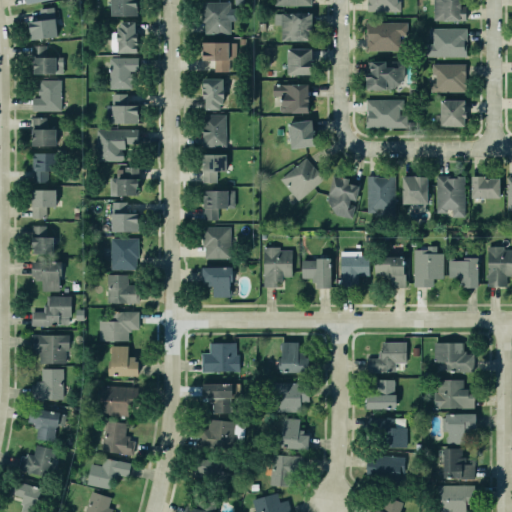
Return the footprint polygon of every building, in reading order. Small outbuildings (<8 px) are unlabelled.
[(137,16),(137,0),(110,0),(110,15),(137,16)] [(365,0),(398,0),(398,10),(366,10),(365,0)] [(460,0),(433,0),(433,21),(466,20),(465,6),(460,6),(460,0)] [(200,1),(200,22),(203,22),(203,32),(228,33),(228,19),(234,20),(234,8),(229,8),(229,1),(200,1)] [(29,38),(56,35),(52,6),(38,8),(39,19),(26,21),(29,38)] [(281,40),(311,41),(311,13),(274,12),(274,25),(281,25),(281,40)] [(119,21),(133,21),(133,32),(135,32),(135,51),(116,51),(116,40),(115,40),(115,31),(116,31),(116,26),(119,26),(119,21)] [(364,21),(406,22),(405,34),(398,34),(398,40),(401,40),(401,50),(364,50),(364,37),(366,37),(366,34),(364,35),(364,21)] [(465,28),(430,28),(430,43),(425,44),(425,57),(466,56),(465,28)] [(234,42),(228,42),(227,41),(201,41),(201,59),(213,59),(213,71),(227,71),(227,59),(235,58),(234,42)] [(29,44),(29,66),(32,66),(32,73),(54,73),(54,56),(44,56),(44,44),(29,44)] [(312,49),(287,48),(287,74),(312,75),(312,49)] [(107,57),(136,56),(136,70),(128,70),(128,73),(130,73),(130,88),(107,88),(107,57)] [(364,88),(391,89),(402,77),(402,60),(389,60),(389,66),(385,66),(385,60),(365,60),(365,71),(363,71),(363,80),(365,80),(364,88)] [(428,82),(434,82),(434,74),(430,74),(430,64),(463,64),(463,83),(464,83),(464,91),(428,91),(428,82)] [(202,77),(222,78),(222,89),(222,93),(223,97),(222,97),(222,103),(219,103),(219,108),(204,108),(204,97),(201,97),(201,95),(202,95),(202,92),(202,90),(201,91),(201,87),(202,87),(202,82),(202,77)] [(31,110),(59,110),(59,79),(38,79),(38,85),(37,85),(37,94),(31,94),(31,110)] [(271,84),(271,105),(278,105),(277,110),(280,112),(307,112),(306,101),(308,101),(307,95),(307,94),(307,83),(271,84)] [(124,93),(110,93),(110,104),(104,104),(104,122),(110,122),(124,122),(137,122),(136,109),(137,104),(124,104),(124,93)] [(364,99),(401,98),(401,108),(397,108),(397,114),(405,114),(405,127),(364,127),(364,99)] [(465,100),(440,100),(441,126),(465,126),(465,100)] [(200,114),(225,114),(224,146),(201,146),(201,131),(200,114)] [(30,115),(45,116),(46,126),(55,126),(56,146),(30,146),(30,115)] [(286,122),(290,148),(313,144),(310,119),(286,122)] [(94,128),(94,160),(119,160),(122,158),(122,152),(120,150),(120,149),(124,149),(124,142),(137,142),(137,128),(94,128)] [(55,153),(33,153),(32,182),(48,183),(48,171),(55,171),(55,153)] [(201,153),(213,153),(225,153),(225,170),(215,170),(216,181),(214,182),(201,182),(201,153)] [(324,179),(306,157),(280,179),(298,200),(324,179)] [(108,195),(137,195),(137,166),(123,166),(123,168),(115,168),(115,178),(108,177),(108,195)] [(332,173),(349,178),(347,182),(357,185),(355,200),(350,199),(349,203),(352,205),(349,217),(334,214),(326,200),(332,173)] [(401,176),(401,203),(426,203),(426,175),(401,176)] [(435,175),(435,212),(444,212),(444,208),(450,208),(450,217),(463,216),(463,175),(455,175),(455,177),(447,177),(447,175),(435,175)] [(470,175),(470,198),(498,197),(498,178),(484,178),(484,175),(470,175)] [(394,176),(367,176),(367,214),(395,213),(394,176)] [(30,217),(44,217),(44,205),(54,205),(54,188),(30,188),(30,217)] [(201,190),(232,190),(232,207),(216,207),(216,218),(202,219),(202,207),(201,207),(201,190)] [(110,230),(110,201),(125,201),(125,212),(137,212),(137,230),(110,230)] [(53,254),(54,237),(46,237),(46,225),(32,225),(32,253),(53,254)] [(200,225),(201,246),(203,246),(203,257),(229,258),(229,225),(200,225)] [(109,237),(109,269),(134,268),(133,257),(137,257),(137,237),(109,237)] [(261,246),(261,286),(269,286),(270,286),(274,286),(275,286),(276,280),(277,280),(280,280),(280,279),(280,276),(290,276),(290,249),(278,249),(278,246),(261,246)] [(412,248),(412,286),(431,286),(431,279),(442,279),(442,253),(426,253),(426,248),(412,248)] [(486,285),(505,285),(504,275),(511,275),(511,248),(486,248),(486,285)] [(448,277),(463,277),(463,287),(478,287),(479,251),(463,251),(463,260),(448,260),(448,277)] [(369,253),(340,252),(340,287),(359,287),(359,276),(369,276),(369,253)] [(299,259),(299,278),(310,278),(310,282),(312,282),(312,288),(317,288),(317,287),(329,287),(329,257),(325,257),(325,253),(317,253),(317,257),(314,257),(314,259),(299,259)] [(375,276),(390,276),(390,287),(405,287),(405,256),(375,256),(375,276)] [(29,259),(61,259),(61,275),(58,276),(58,291),(39,291),(39,281),(33,281),(33,276),(29,276),(29,259)] [(201,266),(201,281),(207,280),(207,286),(212,286),(212,296),(228,296),(230,294),(231,289),(228,288),(228,280),(231,280),(231,266),(201,266)] [(128,274),(107,274),(107,303),(138,304),(138,285),(128,284),(128,274)] [(70,296),(45,295),(45,312),(31,311),(31,326),(50,326),(50,324),(70,324),(70,296)] [(128,340),(128,329),(139,329),(138,311),(114,311),(114,320),(98,320),(99,341),(128,340)] [(67,363),(68,334),(32,334),(32,353),(39,353),(39,363),(67,363)] [(200,371),(238,371),(238,354),(234,354),(234,341),(207,342),(208,351),(199,351),(200,371)] [(432,341),(461,342),(461,351),(464,351),(464,353),(472,353),(472,371),(444,370),(444,362),(431,361),(432,341)] [(280,372),(308,372),(307,352),(298,353),(298,342),(279,342),(280,372)] [(367,372),(395,372),(395,363),(406,363),(406,342),(380,342),(380,358),(367,358),(367,372)] [(107,375),(137,375),(137,360),(133,360),(133,356),(126,356),(127,345),(107,345),(107,375)] [(40,367),(61,367),(62,399),(29,399),(29,385),(35,384),(34,381),(40,381),(40,367)] [(364,408),(394,409),(394,393),(392,393),(392,379),(375,379),(374,394),(364,393),(364,408)] [(433,407),(473,407),(472,394),(468,394),(468,388),(463,388),(463,379),(436,379),(436,391),(433,391),(433,407)] [(309,383),(274,382),(273,411),(300,412),(301,402),(309,402),(309,383)] [(201,384),(201,397),(207,397),(207,402),(211,402),(211,412),(229,411),(229,397),(238,397),(238,383),(201,384)] [(131,386),(101,386),(101,415),(130,415),(131,386)] [(29,407),(58,412),(57,419),(56,426),(54,426),(53,428),(54,429),(53,439),(50,439),(34,437),(36,428),(32,427),(33,422),(27,421),(29,407)] [(442,413),(475,413),(475,430),(470,431),(471,434),(466,434),(466,444),(445,444),(445,434),(440,432),(440,413),(442,413)] [(105,418),(104,429),(102,430),(100,449),(131,454),(132,441),(127,440),(128,435),(124,435),(126,421),(105,418)] [(198,427),(206,428),(207,418),(243,421),(240,452),(196,448),(198,427)] [(308,449),(309,432),(299,432),(299,418),(282,418),(281,448),(308,449)] [(406,448),(406,418),(370,418),(369,437),(380,437),(380,447),(406,448)] [(54,448),(34,444),(32,454),(25,452),(24,456),(20,455),(16,469),(47,476),(54,448)] [(441,446),(441,479),(473,479),(474,462),(465,462),(465,455),(461,455),(461,447),(441,446)] [(267,484),(289,486),(291,466),(301,467),(302,455),(270,452),(267,484)] [(366,478),(402,479),(403,456),(366,455),(366,478)] [(89,462),(85,483),(108,488),(111,473),(126,476),(129,462),(102,457),(100,464),(89,462)] [(234,479),(234,472),(222,472),(222,459),(193,458),(192,477),(234,479)] [(19,511),(20,511),(42,511),(46,500),(38,497),(41,489),(17,481),(13,494),(24,498),(19,511)] [(474,485),(438,485),(437,511),(465,511),(465,504),(474,504),(474,485)] [(113,511),(109,510),(113,498),(92,491),(84,511),(113,511)] [(288,511),(285,499),(278,501),(275,492),(250,499),(254,510),(250,511),(288,511)] [(181,511),(212,511),(215,500),(194,495),(192,507),(183,505),(181,511)] [(400,511),(404,502),(384,496),(380,506),(373,504),(370,511),(400,511)]
